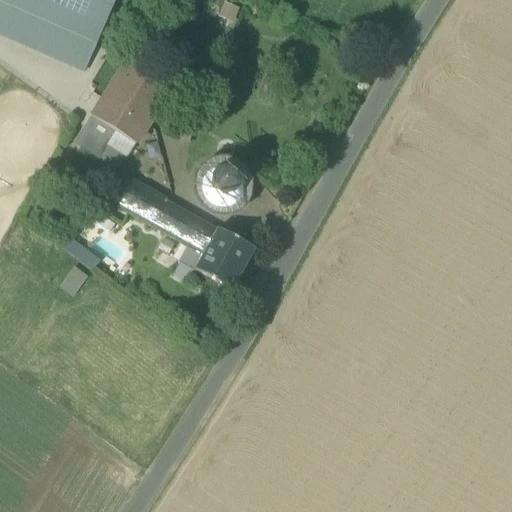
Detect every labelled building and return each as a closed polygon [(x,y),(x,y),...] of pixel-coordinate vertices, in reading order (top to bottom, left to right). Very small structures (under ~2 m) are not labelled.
[(112,0),(0,0),(0,34),(82,70),(112,0)] [(91,120),(134,147),(167,95),(123,68),(91,120)] [(134,147),(91,120),(83,133),(105,147),(126,160),(134,147)] [(105,147),(83,133),(74,146),(97,160),(105,147)] [(105,147),(97,160),(117,173),(126,160),(105,147)] [(231,214),(241,208),(246,198),(247,187),(242,176),(233,170),(221,168),(211,171),(203,180),(200,191),(202,202),(209,211),(220,215),(231,214)] [(199,254),(203,257),(216,233),(147,194),(151,186),(132,176),(114,207),(199,254)] [(194,273),(229,293),(252,253),(216,233),(203,257),(199,254),(196,259),(200,262),(194,273)] [(93,272),(101,261),(71,241),(64,251),(93,272)] [(75,267),(59,287),(73,298),(89,278),(75,267)]
